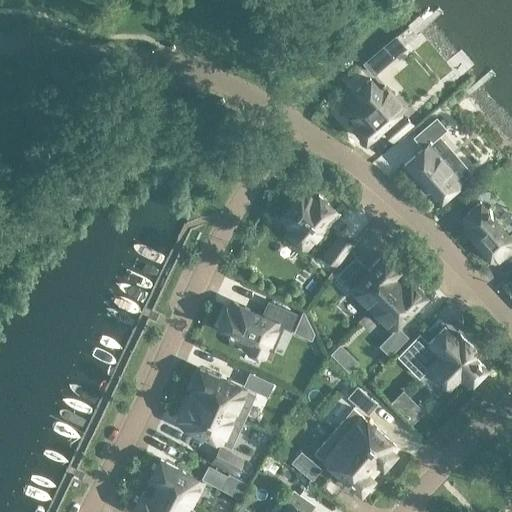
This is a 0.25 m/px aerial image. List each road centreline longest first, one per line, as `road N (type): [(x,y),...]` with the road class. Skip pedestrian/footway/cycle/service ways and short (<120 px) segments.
road 1 (residential): [(88,511),(207,259),(289,117)]
road 2 (residential): [(511,324),(404,208),(289,117)]
road 3 (residential): [(289,117),(182,66),(89,49),(0,45)]
road 4 (residential): [(511,399),(405,511)]
